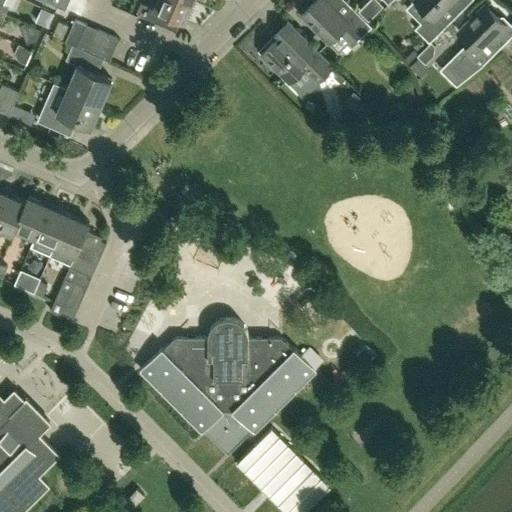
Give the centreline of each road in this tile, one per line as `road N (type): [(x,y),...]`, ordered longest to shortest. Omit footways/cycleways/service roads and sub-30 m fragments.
road 1 (residential): [(254,0),(95,158)]
road 2 (residential): [(89,320),(123,239),(95,158)]
